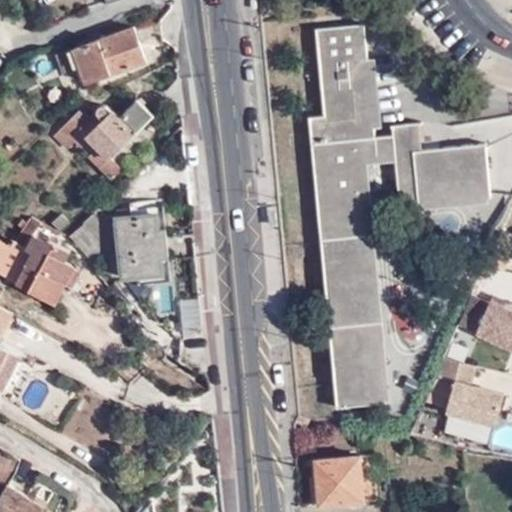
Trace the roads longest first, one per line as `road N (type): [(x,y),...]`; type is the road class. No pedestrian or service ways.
road 1 (secondary): [(192,0),(246,511)]
road 2 (secondary): [(274,511),(257,413),(224,0)]
road 3 (residential): [(0,434),(65,467),(113,511)]
